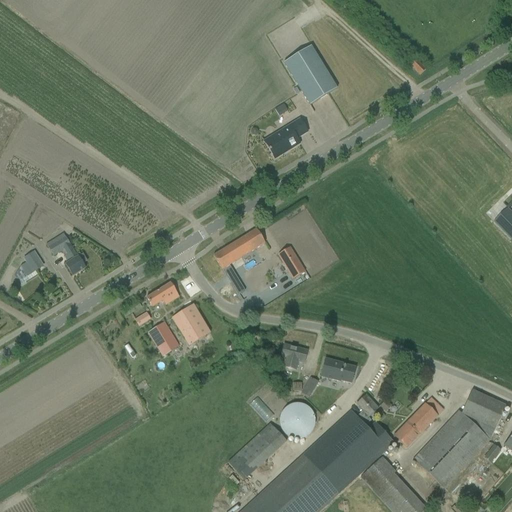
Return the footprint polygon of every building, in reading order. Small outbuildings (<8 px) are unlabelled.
[(284,64),(309,106),(337,90),(311,47),(284,64)] [(420,76),(425,71),(416,61),(410,67),(420,76)] [(0,153),(20,115),(0,104),(0,153)] [(283,108),(287,117),(296,113),(292,104),(283,108)] [(263,142),(268,150),(274,158),(286,151),(287,153),(300,145),(297,140),(307,133),(299,120),(291,125),(263,142)] [(511,186),(488,209),(498,219),(511,206),(511,186)] [(511,216),(500,229),(511,241),(511,216)] [(283,230),(292,225),(288,218),(279,224),(283,230)] [(221,271),(264,244),(256,230),(213,257),(221,271)] [(87,262),(83,254),(80,256),(79,253),(76,255),(70,246),(63,235),(46,245),(53,256),(61,251),(68,263),(65,265),(67,268),(72,277),(85,269),(82,265),(87,262)] [(284,251),(277,256),(292,281),(300,276),(305,273),(290,248),(284,251)] [(15,285),(43,267),(34,252),(23,259),(26,264),(20,268),(14,277),(16,281),(13,283),(15,285)] [(253,275),(244,280),(236,286),(243,297),(261,287),(253,275)] [(178,298),(170,284),(146,299),(152,308),(163,301),(165,306),(178,298)] [(196,344),(211,334),(193,306),(172,320),(185,340),(191,336),(196,344)] [(138,327),(150,321),(146,315),(135,321),(138,327)] [(162,358),(179,348),(164,324),(147,334),(162,358)] [(280,358),(284,359),(282,368),(295,372),(298,363),(303,364),(307,352),(284,346),(280,358)] [(320,378),(340,383),(340,382),(351,385),(355,369),(342,366),(343,365),(324,360),(320,378)] [(310,379),(304,391),(311,395),(317,383),(310,379)] [(489,441),(501,416),(505,407),(472,391),(461,414),(458,412),(452,419),(413,461),(444,490),(489,441)] [(368,418),(371,416),(378,409),(366,396),(356,405),(368,418)] [(385,401),(380,407),(384,411),(390,405),(385,401)] [(279,421),(279,422),(279,424),(279,425),(280,427),(280,428),(281,430),(282,432),(283,434),(285,436),(286,437),(289,438),(291,439),(294,440),(295,440),(298,440),(301,440),(306,438),(307,437),(308,436),(311,434),(312,432),(312,431),(313,430),(314,428),(315,425),(315,424),(315,421),(315,419),(314,417),(314,416),(313,414),(312,413),(311,410),(309,409),(308,408),(306,406),(303,405),(300,404),(298,404),(296,404),(293,405),(292,405),(289,406),(288,407),(286,408),(285,409),(284,410),(282,412),(281,413),(280,416),(280,418),(279,419),(279,421)] [(424,406),(394,437),(406,449),(437,417),(424,406)] [(267,439),(230,473),(247,492),(284,457),(267,439)] [(483,459),(490,464),(500,451),(494,446),(483,459)] [(297,460),(240,511),(319,511),(333,500),(338,494),(303,456),(302,455),(298,459),(297,460)] [(382,458),(359,479),(389,511),(423,511),(426,510),(394,475),(395,473),(382,458)]
